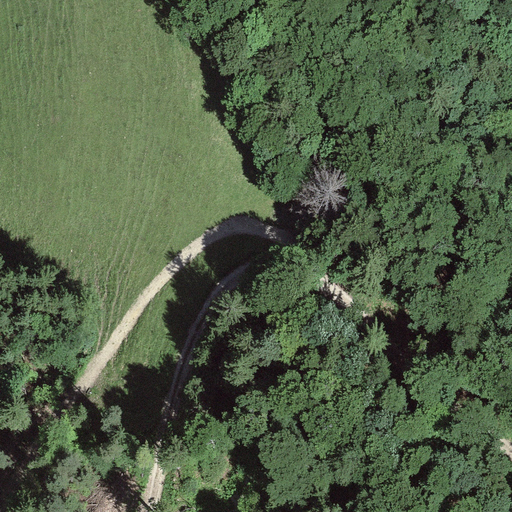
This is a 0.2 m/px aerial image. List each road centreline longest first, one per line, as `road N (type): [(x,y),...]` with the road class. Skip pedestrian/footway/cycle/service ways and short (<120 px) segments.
road 1 (track): [(0,507),(76,388),(194,247),(238,227),(307,269)]
road 2 (track): [(156,511),(195,331),(229,277),(267,261),(307,269)]
road 3 (track): [(307,269),(379,328),(443,403),(511,447)]
